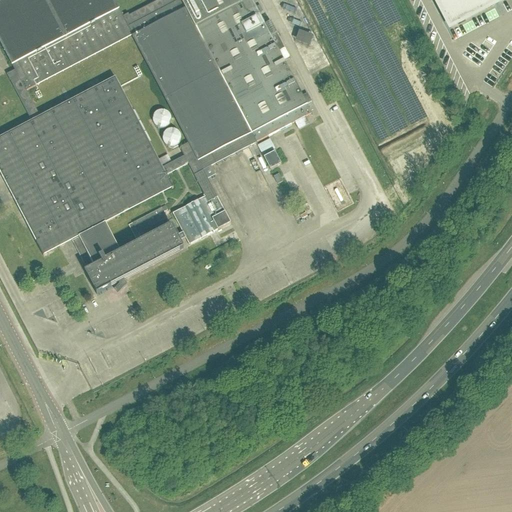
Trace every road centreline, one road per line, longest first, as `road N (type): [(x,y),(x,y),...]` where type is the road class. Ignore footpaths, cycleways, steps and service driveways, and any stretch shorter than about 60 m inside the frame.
road 1 (unclassified): [(58,435),(373,268),(423,226),(511,105)]
road 2 (primary): [(511,246),(366,404),(218,511)]
road 3 (primary): [(277,511),(402,417),(511,298)]
road 4 (tertiary): [(58,435),(0,322)]
